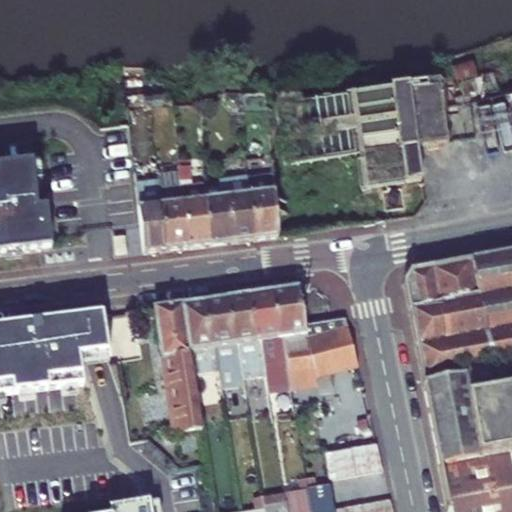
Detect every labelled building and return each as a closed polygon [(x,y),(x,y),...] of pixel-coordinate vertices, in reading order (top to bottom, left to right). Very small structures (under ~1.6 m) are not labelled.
[(472,58),(452,65),(458,85),(479,78),(472,58)] [(464,105),(499,96),(493,74),(479,78),(458,85),(464,105)] [(448,142),(439,82),(276,107),(285,168),(356,157),(360,190),(422,180),(417,148),(448,142)] [(256,123),(254,105),(236,106),(239,123),(256,123)] [(178,161),(178,168),(181,188),(187,249),(209,246),(204,190),(203,185),(189,186),(186,161),(178,161)] [(0,255),(43,250),(48,249),(43,210),(34,211),(29,166),(0,169),(0,255)] [(178,168),(156,171),(158,190),(181,188),(178,168)] [(254,178),(255,195),(247,197),(253,240),(279,238),(275,193),(273,177),(254,178)] [(247,197),(246,184),(204,190),(209,246),(253,240),(247,197)] [(187,249),(181,188),(158,190),(165,251),(187,249)] [(158,190),(135,193),(139,235),(140,254),(165,251),(158,190)] [(112,238),(114,257),(124,256),(122,237),(112,238)] [(511,511),(511,252),(413,270),(404,284),(448,511),(511,511)] [(312,377),(305,335),(304,335),(303,327),(297,290),(270,294),(277,339),(281,338),(290,388),(313,384),(312,377)] [(290,388),(281,338),(277,339),(270,294),(248,297),(255,343),(259,342),(265,377),(267,391),(290,388)] [(265,377),(259,342),(255,343),(248,297),(224,300),(232,346),(237,345),(243,381),(265,377)] [(243,381),(237,345),(232,346),(224,300),(201,304),(209,348),(214,348),(217,373),(220,387),(221,392),(244,388),(243,381)] [(217,373),(214,348),(209,348),(201,304),(179,307),(191,377),(217,373)] [(200,431),(193,391),(191,377),(179,307),(152,311),(172,435),(200,431)] [(92,318),(0,329),(0,401),(85,388),(82,368),(98,365),(110,363),(103,317),(92,318)] [(305,335),(312,377),(358,369),(346,320),(303,327),(304,335),(305,335)] [(193,391),(220,387),(217,373),(191,377),(193,391)] [(375,446),(325,454),(330,481),(381,472),(375,446)] [(315,490),(313,480),(306,481),(307,491),(315,490)] [(307,491),(306,481),(298,483),(300,492),(307,491)] [(331,488),(315,490),(307,491),(311,511),(335,511),(335,510),(331,488)] [(311,511),(307,491),(300,492),(284,494),(287,511),(311,511)] [(262,498),(263,504),(264,511),(287,511),(284,494),(262,498)] [(389,511),(388,502),(335,510),(335,511),(389,511)]
